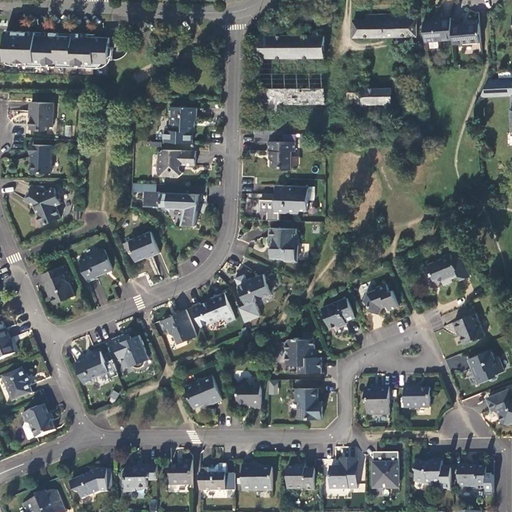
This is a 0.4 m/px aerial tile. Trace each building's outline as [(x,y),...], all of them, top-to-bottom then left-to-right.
[(368,21),(355,21),(354,21),(355,37),(417,37),(417,25),(417,14),(368,17),(368,21)] [(452,25),(451,17),(442,18),(442,21),(424,23),(426,41),(428,40),(429,49),(442,48),(441,39),(453,38),(452,25)] [(480,43),(479,23),(452,25),(453,38),(454,45),(480,43)] [(113,58),(114,48),(110,48),(111,35),(6,32),(6,33),(2,33),(2,57),(6,57),(5,72),(109,76),(110,64),(110,61),(113,58)] [(255,58),(323,59),(323,36),(256,35),(255,58)] [(390,107),(392,89),(360,86),(359,103),(390,107)] [(266,106),(323,107),(324,89),(267,88),(266,106)] [(54,104),(31,102),(31,111),(33,111),(32,117),(31,117),(30,129),(47,130),(47,126),(53,126),(54,104)] [(194,132),(196,132),(196,120),(197,120),(198,108),(171,107),(171,117),(174,121),(174,131),(167,131),(166,142),(194,143),(194,132)] [(297,142),(270,142),(270,152),(273,152),(273,167),(283,167),(286,171),(294,171),(293,154),(295,152),(298,152),(297,142)] [(52,173),(54,147),(33,145),(32,172),(52,173)] [(198,152),(169,151),(167,153),(166,161),(163,165),(163,167),(166,171),(166,175),(167,177),(177,177),(177,179),(184,179),(188,174),(184,171),(185,167),(187,165),(189,167),(198,167),(198,166),(198,152)] [(314,186),(277,186),(277,200),(261,200),(261,213),(268,213),(269,220),(279,221),(279,213),(298,214),(298,210),(307,211),(307,200),(313,200),(314,186)] [(44,195),(32,190),(26,203),(35,206),(43,225),(62,218),(58,208),(63,206),(57,190),(44,195)] [(202,194),(146,193),(146,207),(186,209),(187,211),(188,212),(185,222),(198,223),(202,194)] [(297,229),(270,229),(270,239),(275,239),(275,245),(273,245),(273,258),(284,259),(286,262),(297,262),(297,247),(299,244),(300,237),(297,234),(297,229)] [(153,232),(131,241),(135,250),(133,251),(137,262),(151,256),(152,257),(162,253),(153,232)] [(98,254),(82,261),(90,282),(99,279),(98,276),(114,269),(106,250),(97,253),(98,254)] [(471,276),(464,259),(459,256),(454,259),(452,253),(444,257),(443,259),(430,265),(436,279),(439,278),(444,281),(445,284),(453,281),(452,278),(460,275),(462,279),(471,276)] [(65,266),(42,275),(45,283),(46,283),(50,291),(51,290),(57,304),(65,301),(65,300),(76,295),(72,283),(68,281),(66,275),(68,274),(65,266)] [(250,283),(241,287),(248,304),(265,297),(265,295),(273,292),(266,275),(254,280),(255,283),(251,285),(250,283)] [(402,305),(396,290),(392,292),(388,283),(378,287),(377,289),(369,293),(365,301),(371,305),(373,310),(382,313),(385,305),(389,304),(391,309),(402,305)] [(202,305),(209,323),(225,316),(227,323),(238,319),(226,292),(218,296),(218,298),(202,305)] [(357,317),(348,298),(323,309),(331,328),(337,326),(341,328),(350,323),(349,321),(357,317)] [(487,334),(474,302),(452,311),(458,330),(460,329),(466,343),(487,334)] [(194,307),(202,326),(203,325),(209,323),(202,305),(201,303),(194,307)] [(198,335),(187,308),(178,312),(179,313),(174,315),(171,314),(170,317),(161,321),(165,330),(169,328),(171,333),(176,335),(180,343),(198,335)] [(11,339),(7,329),(0,332),(0,360),(18,354),(11,339)] [(126,334),(114,339),(122,358),(126,356),(131,367),(135,365),(136,367),(138,368),(141,369),(143,368),(145,366),(146,364),(147,362),(146,360),(152,358),(141,335),(133,338),(132,335),(127,337),(126,334)] [(323,372),(323,357),(316,357),(315,338),(313,338),(313,334),(305,334),(305,338),(300,338),(300,335),(296,335),(296,338),(289,339),(286,342),(287,362),(292,365),(299,365),(299,373),(323,372)] [(496,348),(470,359),(473,368),(475,367),(478,374),(476,375),(480,383),(493,379),(498,380),(500,379),(500,377),(501,375),(501,372),(509,369),(503,354),(500,355),(496,348)] [(107,362),(103,351),(92,356),(92,357),(78,363),(87,385),(96,381),(95,378),(103,374),(104,376),(111,373),(112,378),(120,375),(113,360),(107,362)] [(22,369),(4,377),(14,401),(33,394),(29,385),(32,385),(28,376),(26,377),(22,369)] [(225,400),(215,376),(187,388),(196,409),(213,403),(214,405),(225,400)] [(268,380),(268,394),(278,394),(278,380),(268,380)] [(264,408),(264,385),(254,385),(252,382),(240,382),(241,403),(255,404),(256,408),(264,408)] [(434,408),(434,388),(416,388),(416,385),(407,385),(408,408),(434,408)] [(392,414),(391,386),(380,386),(380,388),(367,388),(367,403),(369,403),(369,412),(372,415),(392,414)] [(325,418),(325,406),(321,406),(320,399),(320,388),(297,389),(298,401),(301,401),(302,418),(325,418)] [(511,388),(490,398),(495,410),(496,410),(497,412),(499,413),(502,411),(504,415),(503,415),(506,422),(510,424),(511,422),(511,388)] [(48,406),(24,415),(27,423),(33,425),(38,439),(58,431),(48,406)] [(385,451),(385,452),(385,461),(375,462),(376,488),(401,487),(400,451),(385,451)] [(385,461),(385,452),(375,452),(375,462),(385,461)] [(359,488),(359,457),(347,457),(347,466),(331,466),(331,488),(359,488)] [(444,468),(444,461),(435,461),(435,462),(431,462),(419,459),(417,469),(419,472),(417,480),(428,483),(435,483),(435,484),(445,484),(444,468)] [(172,485),(195,485),(195,460),(185,460),(185,464),(172,464),(172,485)] [(202,467),(202,490),(228,490),(228,473),(228,463),(221,463),(216,467),(210,467),(202,467)] [(275,490),(275,466),(257,466),(257,463),(245,464),(246,490),(275,490)] [(152,480),(152,465),(141,465),(141,469),(128,469),(124,472),(124,479),(127,482),(127,492),(136,491),(140,489),(150,488),(150,480),(152,480)] [(470,465),(460,465),(460,487),(469,487),(469,486),(478,486),(478,488),(487,488),(487,494),(495,494),(495,474),(488,474),(487,465),(470,466),(470,465)] [(317,490),(317,469),(307,469),(307,466),(290,466),(290,488),(306,487),(306,490),(317,490)] [(453,468),(444,468),(445,484),(445,488),(453,488),(453,468)] [(111,492),(111,470),(101,469),(93,472),(93,474),(87,474),(71,480),(75,491),(81,494),(84,498),(94,495),(94,493),(97,494),(104,491),(111,492)] [(68,511),(59,491),(54,490),(48,492),(47,490),(38,494),(39,497),(24,504),(27,511),(68,511)]
